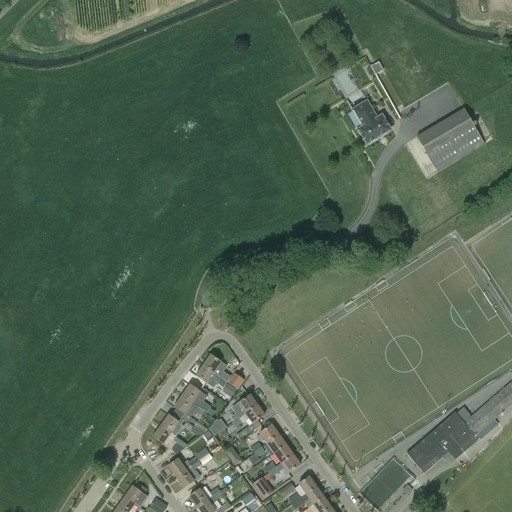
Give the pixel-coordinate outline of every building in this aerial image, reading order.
[(329,70),(332,75),(345,67),(342,62),(329,70)] [(374,75),(382,71),(378,63),(370,67),(374,75)] [(382,117),(378,119),(367,100),(350,110),(361,129),(358,131),(366,145),(390,131),(382,117)] [(484,145),(463,109),(415,137),(436,173),(484,145)] [(210,356),(203,366),(213,374),(218,377),(226,383),(229,377),(222,372),(226,367),(210,356)] [(203,366),(195,376),(206,384),(213,389),(216,384),(223,388),(226,383),(218,377),(213,374),(203,366)] [(233,375),(227,383),(237,390),(243,382),(233,375)] [(423,474),(444,456),(448,452),(454,460),(477,440),(474,437),(511,404),(511,381),(463,424),(462,422),(469,415),(463,407),(455,414),(454,413),(407,454),(423,474)] [(228,385),(222,392),(231,399),(236,391),(228,385)] [(189,386),(181,397),(204,413),(207,408),(200,403),(201,401),(196,398),(200,393),(189,386)] [(236,414),(231,418),(234,422),(257,406),(250,396),(232,409),(236,414)] [(181,397),(173,408),(184,415),(188,410),(193,413),(194,411),(201,416),(204,413),(181,397)] [(234,422),(232,424),(236,428),(242,424),(248,419),(252,424),(264,415),(257,406),(234,422)] [(168,416),(160,427),(171,434),(175,438),(183,427),(178,423),(168,416)] [(217,421),(210,431),(214,437),(223,430),(217,421)] [(200,436),(203,430),(192,424),(189,430),(200,436)] [(271,425),(259,434),(266,444),(278,435),(271,425)] [(160,427),(152,438),(163,445),(167,439),(172,442),(173,441),(184,449),(187,446),(183,443),(175,438),(171,434),(160,427)] [(246,429),(236,436),(240,440),(249,433),(246,429)] [(278,435),(266,444),(273,454),(285,445),(278,435)] [(258,443),(250,448),(253,453),(261,447),(258,443)] [(285,445),(273,454),(280,464),(293,455),(285,445)] [(261,447),(253,453),(257,458),(265,452),(261,447)] [(178,459),(167,466),(175,478),(176,478),(198,462),(198,461),(208,454),(205,448),(193,457),(194,458),(188,462),(187,461),(182,464),(178,459)] [(276,467),(268,473),(271,478),(279,472),(283,468),(287,475),(300,466),(293,455),(280,464),(276,467)] [(176,478),(175,478),(183,489),(193,481),(189,475),(193,471),(201,465),(198,462),(176,478)] [(272,462),(264,468),(268,473),(276,467),(272,462)] [(305,495),(316,488),(308,478),(298,485),(305,495)] [(252,486),(250,487),(260,501),(271,493),(261,479),(252,486)] [(290,483),(281,490),(285,496),(294,489),(290,483)] [(407,496),(412,491),(407,485),(402,491),(407,496)] [(132,487),(124,498),(134,505),(135,504),(140,508),(147,498),(132,487)] [(199,489),(188,497),(196,508),(207,501),(212,497),(209,493),(204,487),(200,490),(199,489)] [(220,492),(212,497),(215,501),(223,496),(222,495),(229,491),(226,487),(220,492)] [(217,488),(209,493),(212,497),(220,492),(217,488)] [(312,505),(323,498),(316,488),(305,495),(301,498),(291,505),(295,510),(308,500),(312,505)] [(248,508),(258,502),(254,493),(243,499),(248,508)] [(288,500),(291,505),(301,498),(297,493),(288,500)] [(207,501),(196,508),(199,511),(214,511),(215,511),(211,506),(215,502),(215,501),(212,497),(207,501)] [(124,498),(116,508),(121,511),(129,511),(134,505),(124,498)] [(317,511),(324,511),(330,508),(323,498),(312,505),(317,511)] [(155,501),(149,509),(153,511),(163,511),(166,509),(155,501)]
